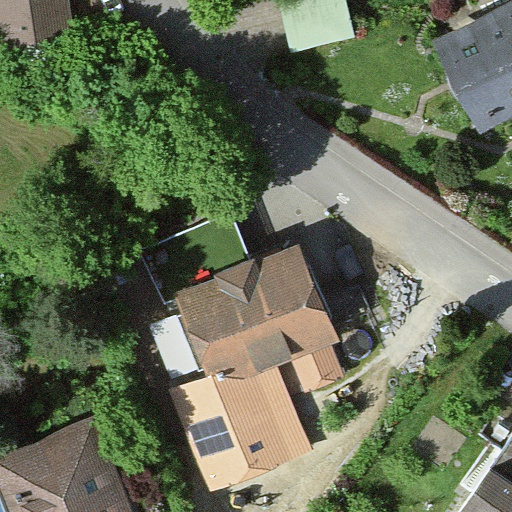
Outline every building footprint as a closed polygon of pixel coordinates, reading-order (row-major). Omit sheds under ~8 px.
[(0,0),(0,43),(65,33),(60,0),(0,0)] [(282,0),(291,43),(356,30),(350,0),(282,0)] [(511,4),(435,49),(488,142),(511,128),(511,4)] [(184,293),(218,383),(343,337),(310,247),(184,293)] [(139,511),(106,422),(7,459),(26,511),(139,511)] [(511,511),(511,469),(500,461),(467,511),(511,511)]
